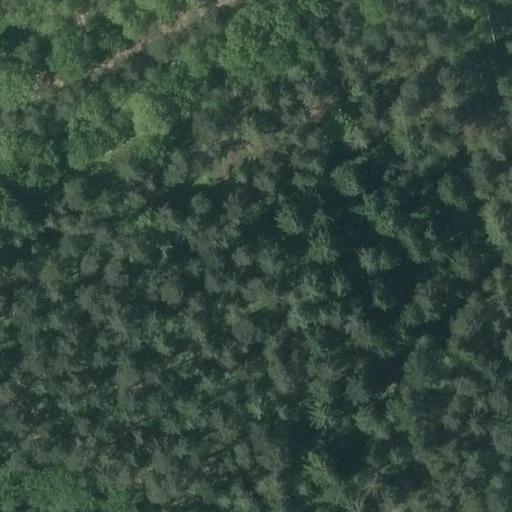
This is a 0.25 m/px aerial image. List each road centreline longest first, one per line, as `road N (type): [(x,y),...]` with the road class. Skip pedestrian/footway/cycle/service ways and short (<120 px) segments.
road 1 (track): [(0,201),(404,0)]
road 2 (track): [(226,0),(0,110)]
